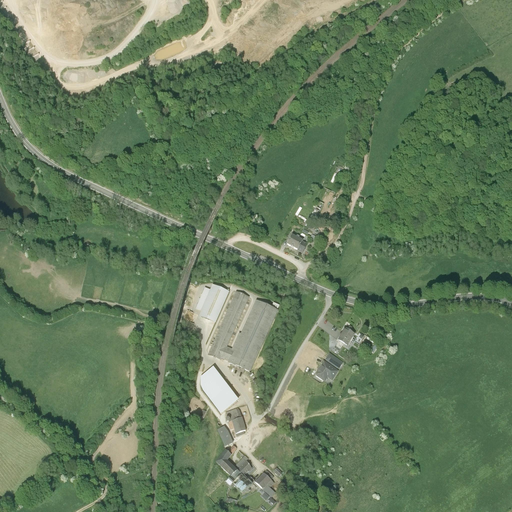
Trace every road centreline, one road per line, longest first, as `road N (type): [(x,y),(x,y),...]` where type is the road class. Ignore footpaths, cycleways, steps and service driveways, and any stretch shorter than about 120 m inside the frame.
road 1 (secondary): [(0,98),(24,143),(53,168),(333,296)]
road 2 (track): [(254,421),(237,382),(208,361),(193,326),(170,314),(144,314),(132,340),(133,404),(88,460),(105,485),(100,498)]
road 3 (track): [(357,196),(383,78),(402,48),(459,0)]
road 4 (unclassified): [(282,483),(248,458),(247,435),(333,296)]
road 5 (secondary): [(333,296),(385,307),(476,298),(511,306)]
